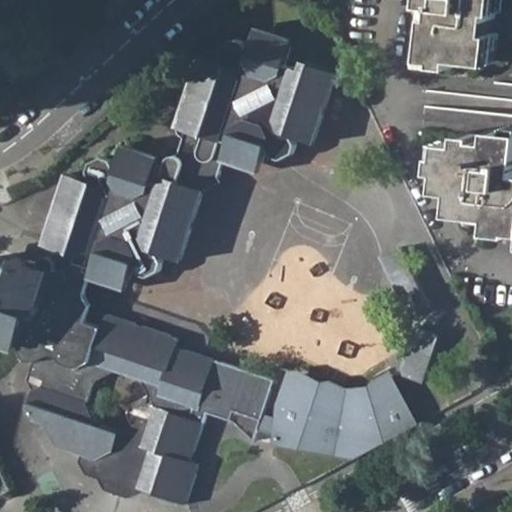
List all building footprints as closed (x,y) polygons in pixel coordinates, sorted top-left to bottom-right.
[(435,6),(429,62),(460,66),(461,59),(479,61),(482,31),(489,32),(492,0),(428,0),(428,6),(435,6)] [(187,504),(201,463),(192,460),(208,412),(231,419),(234,410),(263,420),(266,411),(277,379),(178,346),(181,337),(108,314),(104,326),(96,323),(89,320),(94,305),(90,293),(98,268),(133,280),(138,266),(142,273),(152,276),(160,271),(164,259),(160,253),(176,258),(199,188),(210,184),(221,179),(230,153),(266,165),(271,148),(276,158),(286,161),(296,157),(299,147),(294,137),(312,142),(333,72),(307,63),(303,70),(286,64),(290,48),(255,36),(250,50),(245,40),(237,37),(226,41),(222,52),(227,64),(213,59),(192,118),(188,119),(184,121),(181,125),(180,130),(182,135),(185,138),(179,157),(172,160),(166,167),(160,183),(154,180),(160,163),(124,151),(117,166),(114,158),(105,156),(93,162),(91,171),(94,180),(80,175),(56,245),(81,253),(78,261),(63,271),(59,269),(58,262),(57,259),(53,258),(49,258),(46,260),(44,263),(34,259),(22,265),(0,257),(0,340),(23,349),(29,360),(36,362),(29,379),(33,390),(28,408),(35,419),(49,424),(60,446),(96,459),(117,447),(121,431),(101,424),(88,402),(95,383),(120,370),(144,379),(157,405),(141,457),(147,470),(155,473),(149,490),(187,504)] [(494,205),(493,220),(511,222),(511,133),(494,132),(493,143),(482,142),(482,138),(465,136),(464,146),(442,144),(439,177),(446,177),(444,193),(459,195),(457,210),(482,212),(483,204),(494,205)] [(492,228),(511,230),(511,222),(493,220),(492,228)] [(382,256),(411,316),(432,306),(403,245),(382,256)] [(417,326),(402,374),(426,382),(442,334),(417,326)] [(279,415),(266,411),(263,420),(260,428),(275,431),(274,443),(341,454),(355,457),(423,421),(394,367),(372,386),(355,386),(334,375),(329,381),(301,367),(291,364),(281,404),(279,415)]
